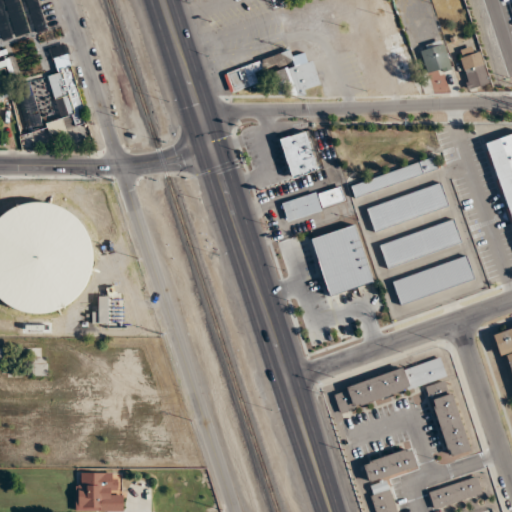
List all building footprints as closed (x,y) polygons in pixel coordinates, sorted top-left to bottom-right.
[(419,47),(427,75),(450,68),(443,40),(419,47)] [(413,82),(403,43),(387,47),(397,86),(413,82)] [(458,54),(469,89),(489,83),(478,48),(458,54)] [(320,85),(312,60),(307,62),(305,53),(291,57),(294,66),(271,74),(279,98),(320,85)] [(49,75),(59,117),(71,114),(74,125),(84,123),(68,54),(54,58),(57,73),(49,75)] [(0,97),(10,95),(8,83),(20,81),(16,60),(6,62),(10,78),(0,80),(0,97)] [(254,72),(263,69),(260,60),(225,74),(233,92),(258,82),(254,72)] [(25,133),(43,128),(31,81),(13,86),(25,133)] [(289,177),(317,171),(307,131),(280,138),(289,177)] [(511,133),(486,142),(511,224),(511,133)] [(438,170),(434,158),(350,184),(354,196),(438,170)] [(365,206),(372,231),(448,208),(441,183),(365,206)] [(344,204),(339,186),(280,202),(285,219),(344,204)] [(12,205),(0,233),(0,300),(22,310),(74,310),(89,274),(89,221),(51,205),(12,205)] [(378,242),(385,266),(461,245),(454,221),(378,242)] [(372,283),(356,224),(310,237),(327,296),(372,283)] [(474,282),(467,257),(391,279),(398,304),(474,282)] [(107,323),(107,297),(98,297),(98,313),(93,313),(93,323),(107,323)] [(511,326),(491,332),(498,357),(507,354),(511,371),(511,326)] [(446,379),(440,358),(332,389),(338,410),(446,379)] [(426,386),(448,456),(469,450),(448,380),(426,386)] [(359,463),(366,485),(367,485),(375,511),(398,511),(388,478),(416,469),(410,447),(359,463)] [(122,511),(123,492),(113,492),(113,472),(76,473),(75,511),(122,511)] [(428,489),(432,509),(482,497),(477,478),(428,489)]
